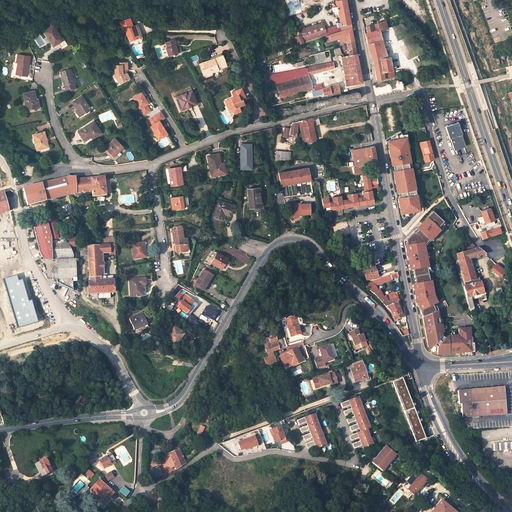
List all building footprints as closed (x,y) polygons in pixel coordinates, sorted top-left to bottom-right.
[(285,0),(289,16),(302,12),(300,7),(301,6),(298,0),(285,0)] [(325,36),(330,34),(351,28),(349,17),(347,5),(346,0),(343,0),(336,1),(336,4),(337,7),(332,8),(333,12),(337,11),(340,23),(336,24),(337,26),(325,28),(323,23),(305,28),(304,24),(299,26),(301,35),(296,36),(298,44),(325,36)] [(125,34),(130,44),(137,41),(139,40),(133,27),(131,28),(127,20),(118,25),(122,35),(125,34)] [(385,21),(366,26),(367,33),(379,30),(382,29),(388,28),(385,21)] [(142,38),(136,26),(133,27),(139,40),(142,38)] [(46,33),(56,47),(60,44),(63,48),(69,44),(66,40),(64,41),(55,27),(46,33)] [(351,28),(330,34),(332,40),(339,38),(340,41),(346,40),(346,42),(353,40),(352,33),(351,28)] [(379,30),(367,33),(365,33),(366,38),(369,51),(372,59),(373,66),(375,73),(392,70),(390,56),(387,57),(379,30)] [(176,49),(174,45),(176,44),(175,39),(165,42),(167,47),(165,48),(168,56),(180,52),(179,48),(178,48),(176,49)] [(346,42),(349,55),(356,54),(355,46),(353,40),(346,42)] [(17,74),(19,75),(30,77),(33,56),(21,54),(20,62),(19,62),(17,74)] [(356,54),(349,55),(341,57),(343,65),(357,62),(357,58),(356,54)] [(417,55),(413,58),(418,66),(424,65),(420,58),(417,55)] [(221,56),(212,59),(199,64),(203,75),(210,73),(217,70),(216,67),(215,63),(218,62),(220,66),(224,65),(221,56)] [(309,75),(320,72),(331,69),(334,69),(332,62),(307,68),(309,75)] [(346,85),(361,82),(359,70),(357,62),(343,65),(343,69),(342,70),(343,72),(344,72),(345,80),(344,80),(345,83),(346,83),(346,85)] [(115,66),(116,74),(118,74),(118,77),(120,83),(130,78),(127,73),(125,73),(125,70),(127,69),(126,63),(120,63),(120,66),(115,66)] [(309,75),(307,68),(270,76),(271,80),(277,84),(309,75)] [(321,74),(331,72),(331,69),(320,72),(309,75),(310,80),(322,77),(321,74)] [(394,76),(393,70),(392,70),(375,73),(375,76),(376,79),(394,76)] [(63,74),(68,91),(72,90),(73,92),(78,90),(73,71),(63,74)] [(308,76),(277,84),(280,98),(312,89),(308,76)] [(312,89),(312,90),(313,95),(322,93),(322,92),(323,91),(324,94),(326,94),(331,93),(331,95),(340,93),(337,80),(311,87),(312,89)] [(402,81),(394,82),(396,89),(404,87),(402,81)] [(389,83),(373,87),(375,94),(390,90),(389,83)] [(361,88),(273,109),(275,118),(363,97),(361,88)] [(224,101),(229,111),(230,113),(231,115),(237,112),(235,108),(238,107),(236,102),(239,101),(244,99),(240,89),(230,93),(232,97),(224,101)] [(26,93),(28,106),(30,106),(30,110),(41,109),(40,102),(38,102),(37,91),(26,93)] [(197,104),(192,91),(176,98),(181,110),(197,104)] [(141,93),(133,98),(139,109),(140,108),(144,115),(150,111),(146,104),(147,103),(141,93)] [(84,97),(74,103),(80,112),(78,113),(81,119),(91,113),(89,110),(91,108),(84,97)] [(167,132),(159,121),(158,121),(154,114),(147,119),(151,126),(158,138),(167,132)] [(300,127),(304,142),(314,140),(309,118),(304,120),(292,123),(290,125),(289,128),(288,135),(288,136),(295,137),(297,128),(300,127)] [(100,134),(93,122),(78,132),(85,143),(100,134)] [(459,122),(446,126),(450,138),(454,150),(465,147),(462,134),(459,122)] [(391,138),(387,140),(391,159),(393,159),(395,169),(393,169),(401,212),(403,212),(403,215),(414,213),(413,209),(419,208),(404,129),(401,131),(400,130),(391,136),(391,138)] [(49,147),(45,132),(35,135),(38,149),(49,147)] [(372,141),(371,132),(361,134),(363,142),(372,141)] [(115,138),(104,148),(113,157),(123,147),(115,138)] [(434,159),(430,146),(428,141),(420,143),(421,148),(423,147),(425,155),(423,155),(425,161),(434,159)] [(374,149),(373,145),(348,151),(349,155),(352,155),(355,167),(377,163),(374,149)] [(251,164),(251,146),(242,146),(242,169),(249,169),(249,164),(251,164)] [(286,152),(275,151),(274,161),(285,160),(286,152)] [(224,162),(221,163),(219,153),(209,156),(213,176),(227,173),(224,162)] [(184,184),(181,168),(170,169),(172,186),(184,184)] [(308,168),(278,173),(281,185),(311,180),(308,168)] [(370,184),(378,183),(378,178),(377,176),(369,177),(368,174),(362,175),(364,187),(371,187),(371,186),(370,184)] [(107,195),(105,175),(91,177),(93,192),(94,197),(107,195)] [(41,183),(45,200),(74,194),(79,193),(93,192),(91,177),(76,178),(75,176),(69,177),(41,183)] [(41,183),(22,188),(26,204),(45,200),(41,183)] [(258,189),(247,191),(249,208),(261,207),(258,189)] [(373,202),(371,191),(363,192),(363,197),(360,197),(362,204),(366,203),(365,202),(369,201),(369,203),(373,202)] [(0,214),(8,212),(3,192),(0,192),(0,214)] [(356,193),(348,195),(349,199),(345,200),(346,207),(350,206),(350,204),(353,204),(353,206),(358,205),(357,198),(356,193)] [(184,196),(172,198),(174,210),(186,208),(184,196)] [(332,197),(333,202),(329,202),(330,206),(330,209),(334,209),(334,207),(337,206),(338,208),(343,207),(341,200),(341,196),(332,197)] [(221,213),(225,214),(229,216),(232,206),(218,200),(212,217),(219,220),(221,213)] [(290,212),(293,218),(301,214),(301,215),(310,213),(310,204),(300,203),(300,205),(299,206),(298,204),(290,208),(292,211),(290,212)] [(481,210),(483,217),(479,218),(481,223),(487,221),(488,225),(495,223),(494,219),(495,219),(491,207),(481,210)] [(411,237),(407,241),(408,247),(405,247),(407,254),(410,272),(414,271),(427,269),(429,269),(425,246),(443,224),(433,213),(411,237)] [(78,247),(78,238),(59,239),(54,218),(46,220),(31,223),(40,252),(44,261),(56,260),(57,265),(50,269),(53,273),(53,280),(56,280),(56,283),(73,291),(73,279),(79,279),(78,264),(76,259),(73,259),(73,254),(70,247),(78,247)] [(189,250),(187,237),(185,237),(183,225),(177,226),(178,229),(173,230),(175,239),(177,252),(189,250)] [(481,233),(481,235),(483,239),(501,233),(500,229),(490,232),(489,231),(481,233)] [(148,257),(145,243),(133,245),(135,259),(148,257)] [(115,282),(108,282),(101,282),(101,277),(100,254),(117,253),(117,245),(89,245),(91,298),(99,298),(99,294),(115,293),(115,282)] [(467,300),(485,295),(481,282),(477,283),(471,260),(486,255),(479,248),(456,255),(465,287),(463,287),(467,300)] [(226,259),(217,254),(211,264),(220,269),(226,259)] [(489,271),(499,279),(505,271),(495,263),(489,271)] [(363,271),(367,280),(376,277),(373,268),(363,271)] [(427,269),(414,271),(417,285),(412,286),(413,292),(415,303),(421,315),(423,319),(436,314),(433,307),(438,305),(435,297),(432,282),(429,283),(427,269)] [(212,276),(202,271),(193,287),(203,292),(212,276)] [(372,286),(398,276),(397,272),(364,285),(382,304),(387,301),(385,297),(383,297),(379,290),(376,291),(372,286)] [(130,280),(131,297),(144,296),(143,285),(146,285),(146,279),(130,280)] [(391,299),(395,297),(395,292),(391,293),(385,297),(387,301),(391,299)] [(197,304),(181,293),(177,299),(181,302),(178,307),(186,313),(188,311),(191,313),(197,304)] [(395,297),(391,299),(387,301),(382,304),(390,312),(390,313),(400,309),(398,304),(399,304),(396,297),(395,297)] [(203,307),(200,315),(213,321),(216,312),(203,307)] [(390,313),(396,322),(404,318),(400,309),(390,313)] [(436,314),(423,319),(425,328),(428,349),(435,348),(443,337),(439,312),(436,314)] [(130,319),(138,336),(150,327),(144,313),(130,319)] [(192,325),(196,319),(190,314),(186,320),(192,325)] [(296,325),(292,315),(284,318),(290,336),(300,332),(297,324),(296,325)] [(349,331),(351,337),(354,344),(364,340),(361,333),(359,334),(356,327),(349,331)] [(176,347),(184,336),(173,328),(165,339),(176,347)] [(446,339),(437,349),(438,356),(454,355),(472,354),(471,329),(459,330),(459,336),(449,337),(449,339),(446,339)] [(268,342),(276,339),(274,333),(267,335),(268,336),(266,337),(265,332),(260,334),(263,343),(268,342)] [(273,349),(279,348),(276,339),(268,342),(269,345),(267,345),(269,350),(273,349)] [(333,358),(328,344),(318,347),(321,355),(314,358),(316,366),(324,364),(323,361),(333,358)] [(280,354),(284,363),(292,360),(294,364),(303,359),(296,346),(280,354)] [(352,364),(353,367),(349,368),(354,383),(368,379),(362,360),(352,364)] [(337,381),(334,371),(313,378),(315,385),(320,383),(321,385),(325,384),(325,383),(326,382),(327,383),(331,382),(331,383),(337,381)] [(426,438),(402,378),(393,381),(416,442),(426,438)] [(507,414),(504,386),(458,390),(458,404),(461,404),(462,417),(507,414)] [(359,428),(360,432),(367,429),(371,428),(358,396),(340,403),(341,406),(342,408),(349,405),(351,408),(344,411),(345,414),(345,415),(352,413),(354,416),(346,419),(347,421),(348,423),(355,421),(357,424),(349,427),(350,429),(351,431),(359,428)] [(314,445),(316,449),(327,445),(314,413),(297,420),(297,423),(298,425),(306,422),(307,425),(300,428),(301,431),(301,432),(309,430),(310,433),(303,436),(303,438),(304,440),(312,438),(313,441),(306,444),(307,446),(307,448),(314,445)] [(199,437),(204,427),(200,425),(195,435),(199,437)] [(281,444),(287,442),(280,425),(269,430),(273,442),(279,440),(281,444)] [(367,429),(360,432),(349,436),(350,438),(351,440),(358,438),(360,441),(352,444),(353,446),(354,448),(361,445),(362,449),(373,445),(367,429)] [(253,435),(237,442),(240,451),(245,449),(245,451),(258,446),(253,435)] [(385,445),(372,462),(382,471),(396,454),(385,445)] [(169,454),(174,466),(176,469),(185,463),(179,450),(169,454)] [(92,455),(86,458),(91,465),(96,462),(92,455)] [(51,464),(47,457),(35,463),(40,473),(44,471),(45,474),(52,471),(49,465),(51,464)] [(99,460),(103,468),(110,464),(106,457),(99,460)] [(147,471),(150,480),(163,476),(162,473),(160,468),(147,471)] [(171,468),(162,473),(163,476),(172,471),(171,468)] [(410,487),(421,474),(420,474),(422,472),(417,468),(405,483),(410,487)] [(114,477),(111,472),(104,476),(108,481),(114,477)] [(410,487),(407,490),(413,495),(427,479),(421,474),(410,487)] [(114,493),(98,480),(90,490),(95,494),(96,493),(108,504),(111,500),(110,497),(114,493)] [(123,486),(119,491),(126,497),(130,492),(123,486)] [(458,511),(440,499),(430,511),(458,511)]
